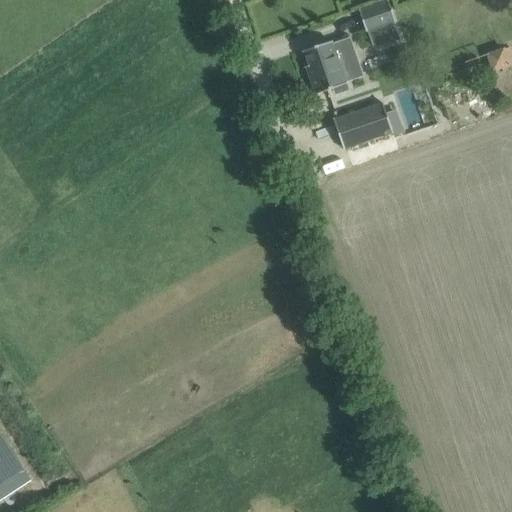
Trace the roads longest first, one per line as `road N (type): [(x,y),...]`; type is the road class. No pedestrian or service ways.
road 1 (unclassified): [(343,310),(236,0)]
road 2 (track): [(409,511),(343,310)]
